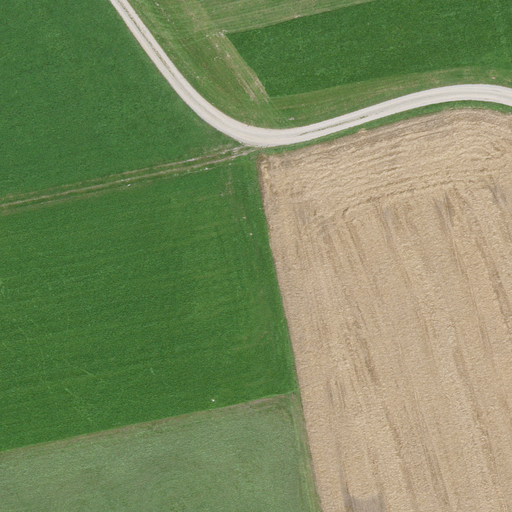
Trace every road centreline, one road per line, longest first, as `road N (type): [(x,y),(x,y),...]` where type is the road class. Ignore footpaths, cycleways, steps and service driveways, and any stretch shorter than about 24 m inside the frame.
road 1 (track): [(511,97),(435,95),(298,138),(254,137),(200,107),(118,0)]
road 2 (track): [(0,203),(278,141)]
